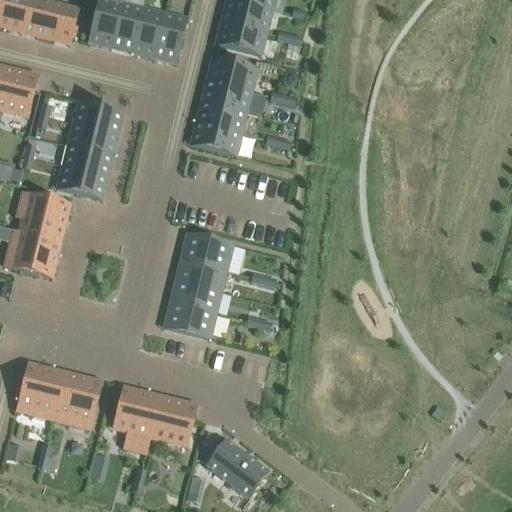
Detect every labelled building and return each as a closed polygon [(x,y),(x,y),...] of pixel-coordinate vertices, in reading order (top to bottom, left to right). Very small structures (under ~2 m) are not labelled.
[(27,0),(0,0),(0,32),(21,37),(30,1),(27,0)] [(98,0),(87,47),(111,52),(124,0),(98,0)] [(124,0),(111,52),(132,58),(144,11),(124,6),(124,0)] [(226,0),(225,5),(272,16),(276,0),(226,0)] [(30,1),(21,37),(70,49),(79,13),(30,1)] [(225,5),(220,25),(267,37),(272,16),(225,5)] [(144,11),(132,58),(153,63),(165,16),(144,11)] [(293,12),(291,21),(303,23),(305,15),(293,12)] [(165,16),(153,63),(176,69),(188,22),(165,16)] [(220,25),(214,49),(261,60),(267,37),(220,25)] [(279,36),(277,44),(289,47),(291,39),(279,36)] [(291,39),(289,47),(301,50),(302,41),(291,39)] [(211,61),(205,84),(252,96),(258,72),(211,61)] [(0,74),(0,115),(28,122),(39,79),(1,69),(0,74)] [(205,84),(200,105),(247,117),(252,96),(205,84)] [(272,96),(270,105),(282,107),(284,99),(272,96)] [(284,99),(282,107),(294,110),(296,102),(284,99)] [(78,104),(72,127),(119,139),(125,116),(78,104)] [(200,105),(195,126),(242,138),(247,117),(200,105)] [(43,108),(40,120),(48,122),(51,110),(43,108)] [(40,120),(37,132),(45,134),(48,122),(40,120)] [(195,126),(189,150),(237,161),(242,138),(195,126)] [(72,127),(67,149),(114,161),(119,139),(72,127)] [(267,140),(266,148),(278,151),(280,143),(267,140)] [(280,143),(278,151),(289,154),(291,146),(280,143)] [(27,149),(24,161),(32,163),(35,151),(27,149)] [(67,149),(61,170),(108,182),(114,161),(67,149)] [(24,161),(21,172),(29,174),(32,163),(24,161)] [(61,170),(56,193),(103,205),(108,182),(61,170)] [(11,233),(13,233),(21,235),(36,239),(62,245),(71,208),(21,195),(11,233)] [(11,233),(2,271),(52,283),(62,245),(36,239),(21,235),(13,233),(11,233)] [(186,237),(180,261),(228,272),(234,248),(186,237)] [(180,261),(175,283),(222,295),(228,272),(180,261)] [(253,277),(251,285),(263,288),(265,280),(253,277)] [(265,280),(263,288),(275,291),(277,283),(265,280)] [(175,283),(169,305),(217,317),(222,295),(175,283)] [(169,305),(162,333),(210,344),(217,317),(169,305)] [(248,321),(246,329),(258,332),(260,324),(248,321)] [(260,324),(258,332),(270,335),(272,327),(260,324)] [(223,370),(243,376),(249,354),(229,349),(223,370)] [(28,366),(15,415),(54,425),(66,376),(28,366)] [(66,376),(54,425),(91,434),(103,385),(66,376)] [(123,390),(112,434),(127,437),(123,452),(146,458),(150,443),(161,399),(123,390)] [(161,399),(150,443),(187,452),(198,409),(161,399)] [(249,503),(269,477),(226,444),(205,470),(249,503)] [(43,448),(40,460),(48,462),(51,450),(43,448)] [(338,448),(322,472),(381,511),(382,511),(399,489),(338,448)] [(40,460),(37,472),(45,474),(48,462),(40,460)] [(138,472),(135,484),(143,486),(146,474),(138,472)] [(135,484),(132,496),(140,498),(143,486),(135,484)] [(184,508),(191,510),(194,498),(187,496),(184,508)]
